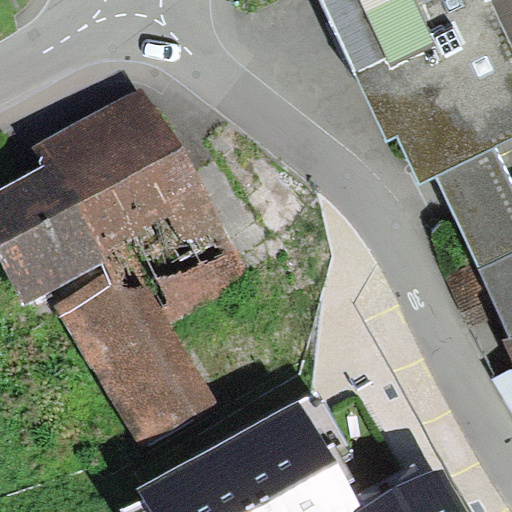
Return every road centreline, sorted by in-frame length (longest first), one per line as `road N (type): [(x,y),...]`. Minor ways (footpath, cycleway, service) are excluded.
road 1 (residential): [(511,467),(382,224),(327,161),(184,51),(139,0)]
road 2 (residential): [(0,73),(55,48),(115,0)]
